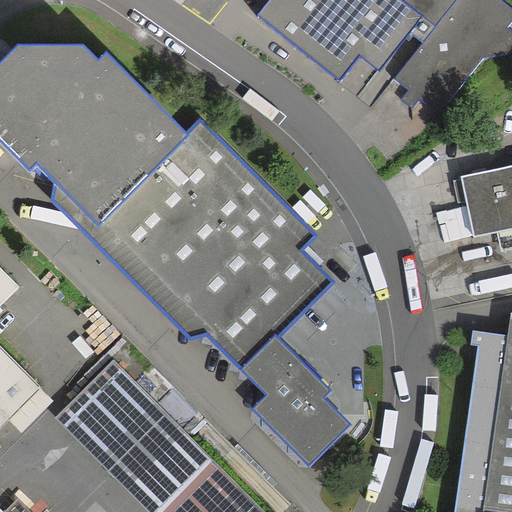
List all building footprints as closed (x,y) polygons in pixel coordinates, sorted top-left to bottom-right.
[(511,32),(508,30),(511,25),(511,9),(500,0),(253,0),(248,8),(347,85),(394,24),(424,47),(397,80),(441,114),(485,59),(511,57),(511,56),(511,32)] [(277,339),(330,284),(301,252),(314,239),(294,219),(200,125),(186,139),(111,65),(105,72),(84,51),(22,50),(0,72),(0,134),(33,169),(40,163),(60,182),(56,200),(191,338),(211,335),(246,370),(277,339)] [(511,168),(466,179),(479,236),(501,231),(511,229),(511,168)] [(511,229),(501,231),(505,250),(511,248),(511,229)] [(0,433),(44,390),(0,346),(0,309),(22,288),(0,265),(0,433)] [(511,511),(511,321),(510,339),(475,334),(473,347),(484,348),(483,360),(462,511),(511,511)] [(305,457),(316,465),(332,449),(348,434),(353,430),(325,401),(332,394),(277,339),(246,370),(274,397),(261,412),(262,428),(277,429),(292,443),(289,456),(305,457)] [(150,511),(268,511),(116,362),(58,420),(150,511)] [(30,511),(19,501),(8,511),(30,511)]
